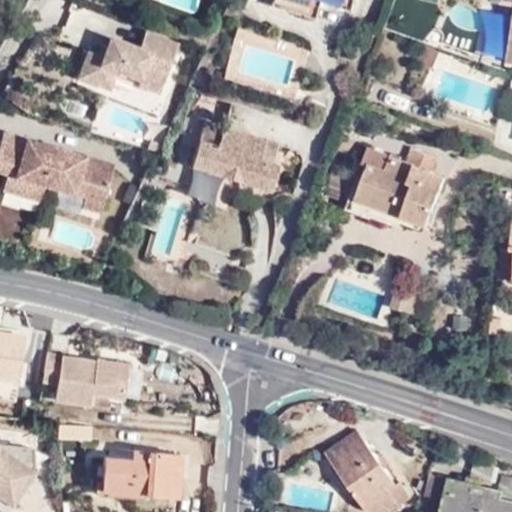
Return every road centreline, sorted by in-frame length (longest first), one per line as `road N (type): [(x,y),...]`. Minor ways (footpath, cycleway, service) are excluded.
road 1 (tertiary): [(511,433),(256,354)]
road 2 (tertiary): [(256,354),(0,282)]
road 3 (tertiary): [(239,511),(256,354)]
